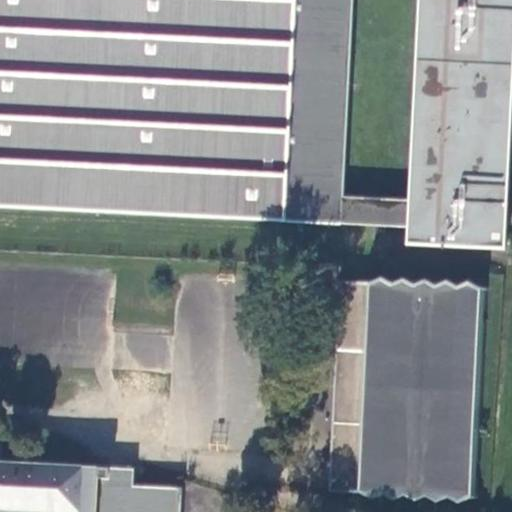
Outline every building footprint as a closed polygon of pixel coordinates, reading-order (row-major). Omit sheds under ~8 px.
[(0,0),(0,206),(341,224),(342,197),(351,0),(0,0)] [(511,0),(418,0),(407,201),(406,227),(405,244),(505,248),(506,229),(506,218),(507,206),(511,88),(511,0)] [(407,201),(342,197),(341,224),(380,226),(406,227),(407,201)] [(329,492),(334,492),(361,492),(371,498),(382,493),(392,499),(404,495),(415,500),(426,495),(436,501),(447,497),(458,502),(468,497),(479,497),(488,290),(478,289),(467,284),(456,288),(446,283),(435,287),(425,282),(414,286),(404,281),(393,285),(382,280),(370,284),(339,282),(329,490),(329,492)] [(81,511),(83,467),(0,463),(0,446),(0,510),(32,511),(81,511)] [(83,467),(81,511),(181,511),(183,487),(131,484),(131,470),(83,467)]
